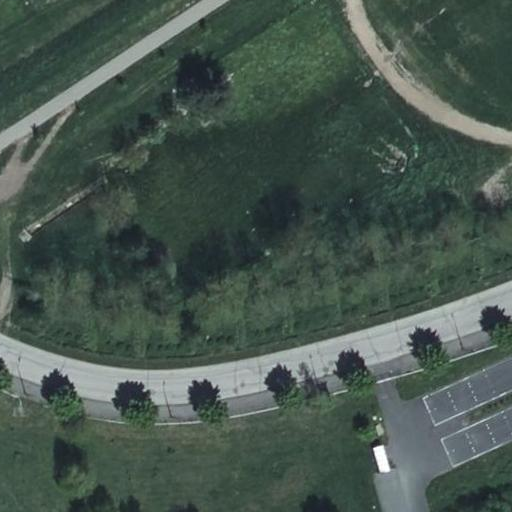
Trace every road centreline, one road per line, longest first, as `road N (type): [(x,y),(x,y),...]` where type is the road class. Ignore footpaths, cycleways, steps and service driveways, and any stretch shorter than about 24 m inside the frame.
road 1 (unclassified): [(0,350),(146,385),(199,383),(427,332),(511,300)]
road 2 (unknown): [(402,419),(511,370)]
